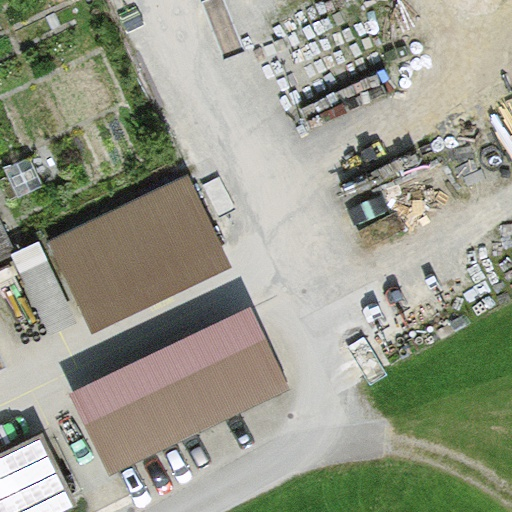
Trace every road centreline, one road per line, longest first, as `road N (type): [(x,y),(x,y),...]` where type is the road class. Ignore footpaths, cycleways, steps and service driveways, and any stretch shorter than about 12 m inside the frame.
road 1 (residential): [(329,446),(314,314),(143,0)]
road 2 (residential): [(329,446),(278,461),(192,511)]
road 3 (track): [(511,494),(490,477),(393,450)]
